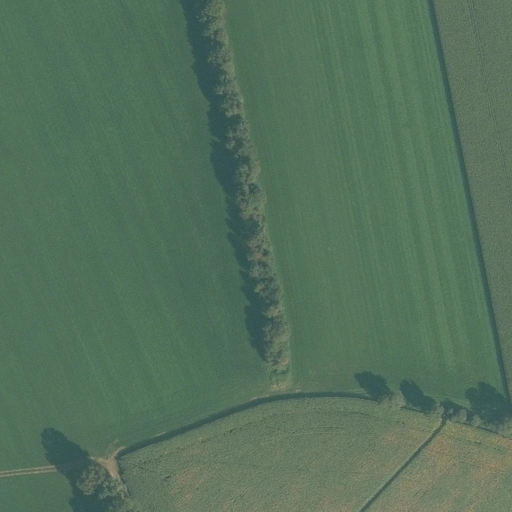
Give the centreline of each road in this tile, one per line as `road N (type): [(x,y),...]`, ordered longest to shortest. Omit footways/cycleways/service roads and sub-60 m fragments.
road 1 (track): [(97,450),(166,438),(276,394),(417,417),(511,443)]
road 2 (track): [(128,511),(97,450),(0,466)]
